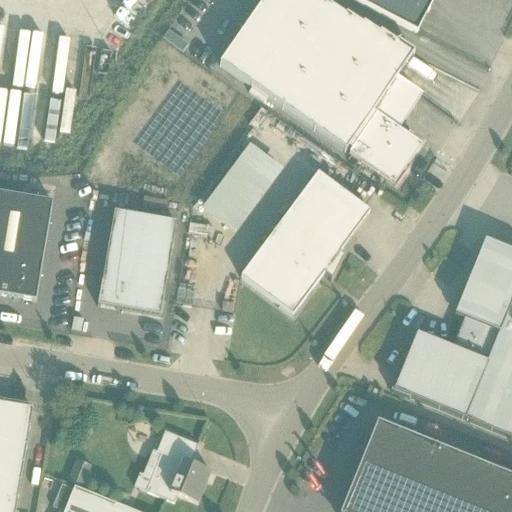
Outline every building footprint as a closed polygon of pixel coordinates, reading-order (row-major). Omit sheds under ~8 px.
[(265,0),(218,68),(251,90),(247,95),(263,106),(266,101),(345,155),(348,151),(351,153),(348,157),(360,165),(359,165),(368,171),(368,172),(394,190),(404,176),(400,173),(418,147),(392,129),(395,126),(397,128),(417,98),(395,82),(413,56),(396,45),(395,46),(379,36),(378,37),(362,27),(361,29),(345,18),(344,20),(328,9),(327,11),(311,0),(310,2),(307,0),(265,0)] [(346,0),(416,36),(434,0),(346,0)] [(206,216),(243,238),(284,168),(248,146),(206,216)] [(369,215),(317,176),(240,281),(291,319),(323,277),(331,283),(343,261),(337,257),(369,215)] [(24,190),(0,186),(0,298),(35,304),(52,204),(22,199),(24,190)] [(121,315),(121,313),(159,320),(162,306),(164,306),(164,305),(162,305),(163,296),(175,226),(113,215),(101,285),(100,285),(96,309),(120,313),(120,315),(121,315)] [(390,394),(511,443),(511,258),(485,247),(457,316),(458,316),(464,318),(451,351),(417,338),(418,335),(416,334),(393,392),(391,392),(390,394)] [(0,511),(14,511),(31,412),(0,407),(0,511)] [(511,511),(511,482),(376,427),(341,511),(511,511)] [(160,456),(144,495),(173,506),(176,499),(196,507),(210,475),(189,467),(197,448),(164,434),(156,454),(160,456)] [(58,511),(127,511),(73,490),(72,492),(61,487),(52,509),(58,511)]
